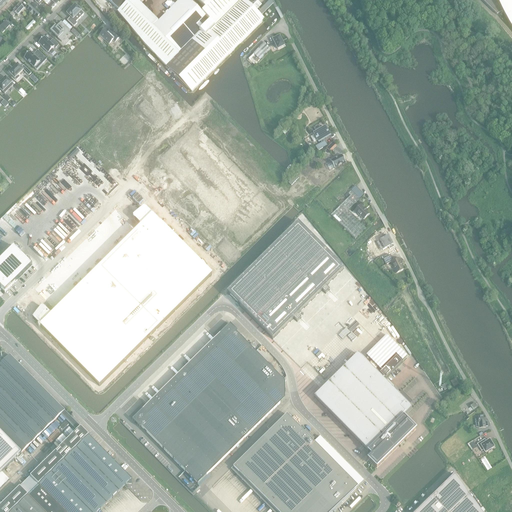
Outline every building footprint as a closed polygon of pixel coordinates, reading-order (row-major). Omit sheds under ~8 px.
[(107,0),(118,11),(128,0),(107,0)] [(130,0),(121,9),(117,13),(130,28),(141,41),(192,92),(224,60),(255,28),(263,20),(260,16),(272,4),(270,0),(257,13),(243,0),(196,0),(205,9),(202,13),(188,0),(179,0),(158,22),(141,5),(135,0),(130,0)] [(511,0),(481,0),(497,15),(500,13),(502,12),(503,13),(503,14),(506,19),(510,25),(511,27),(511,0)] [(257,1),(252,6),(256,10),(261,4),(257,1)] [(40,14),(35,10),(29,4),(26,8),(29,11),(29,12),(33,15),(33,14),(37,18),(40,14)] [(24,9),(19,5),(10,15),(12,17),(13,16),(15,14),(18,16),(24,9)] [(74,27),(77,23),(76,22),(84,14),(75,5),(72,8),(71,9),(72,9),(70,10),(67,14),(70,17),(67,21),(74,27)] [(6,20),(0,26),(0,49),(6,42),(1,37),(6,32),(7,31),(9,31),(11,33),(16,28),(8,21),(7,21),(6,20)] [(55,25),(50,31),(62,42),(67,37),(66,36),(70,31),(61,22),(58,25),(59,26),(58,28),(55,25)] [(113,40),(115,43),(119,38),(111,30),(112,31),(110,33),(109,33),(105,29),(100,35),(109,44),(113,40)] [(284,46),(279,36),(273,40),(278,49),(284,46)] [(44,37),(38,43),(48,53),(49,52),(51,55),(54,51),(52,49),(54,47),(56,48),(59,45),(53,39),(50,42),(44,37)] [(264,43),(253,54),(260,60),(271,49),(264,43)] [(29,53),(24,59),(33,68),(34,67),(37,70),(40,66),(47,60),(38,51),(35,53),(33,55),(32,54),(30,52),(29,53)] [(18,64),(9,73),(15,79),(17,80),(20,77),(18,76),(23,71),(29,76),(31,73),(24,65),(21,68),(18,64)] [(6,77),(0,82),(0,88),(3,91),(5,93),(13,85),(11,83),(6,77)] [(318,132),(314,134),(316,136),(316,137),(315,137),(319,143),(320,142),(323,140),(322,139),(330,135),(327,130),(326,131),(324,128),(321,130),(320,128),(317,130),(318,132)] [(320,144),(316,147),(318,151),(323,148),(322,148),(326,145),(323,140),(320,142),(321,144),(320,144)] [(333,141),(326,148),(327,149),(329,147),(332,150),(330,147),(334,143),(337,146),(333,141)] [(331,163),(327,165),(329,171),(334,168),(334,169),(345,163),(341,155),(330,161),(331,163)] [(296,175),(288,183),(291,186),(299,178),(296,175)] [(351,191),(360,199),(364,195),(355,186),(351,191)] [(351,191),(349,194),(351,196),(331,215),(342,225),(355,239),(366,228),(349,210),(360,199),(351,191)] [(361,205),(354,212),(356,214),(357,213),(363,219),(369,214),(364,209),(361,205)] [(141,226),(137,230),(134,228),(93,270),(54,308),(56,311),(51,315),(46,309),(45,309),(44,308),(43,308),(42,308),(42,309),(34,317),(33,317),(33,318),(33,319),(33,320),(100,387),(212,275),(146,208),(145,208),(144,208),(143,208),(143,209),(135,217),(134,217),(134,218),(134,219),(134,220),(141,226)] [(298,222),(226,293),(272,340),(294,319),(297,322),(301,318),(298,314),(322,291),(326,294),(330,290),(326,286),(344,269),(298,222)] [(388,236),(378,241),(383,250),(388,247),(390,249),(393,247),(392,245),(388,236)] [(14,247),(0,260),(0,287),(2,289),(5,292),(32,266),(29,262),(14,247)] [(383,259),(386,265),(391,262),(397,273),(396,273),(404,269),(403,269),(404,268),(403,266),(402,265),(398,259),(399,259),(398,258),(393,261),(390,255),(383,259)] [(142,411),(132,420),(139,428),(141,427),(198,485),(284,399),(284,382),(236,333),(237,332),(230,325),(219,334),(219,335),(142,411)] [(407,356),(386,336),(366,356),(380,370),(396,354),(402,361),(407,356)] [(314,398),(365,449),(368,453),(369,452),(373,456),(368,459),(377,468),(415,430),(407,421),(403,417),(412,409),(408,405),(397,394),(358,354),(314,398)] [(0,428),(23,452),(23,453),(61,415),(70,425),(77,431),(81,427),(74,421),(68,414),(65,412),(64,411),(65,411),(46,392),(43,389),(33,379),(32,378),(28,374),(25,370),(10,355),(6,359),(0,365),(0,428)] [(396,357),(380,373),(385,378),(401,362),(396,357)] [(401,390),(397,394),(408,405),(412,401),(401,390)] [(286,415),(231,470),(272,511),(332,511),(364,481),(320,437),(314,442),(307,436),(309,433),(306,430),(304,432),(287,415),(286,415)] [(475,420),(476,427),(483,426),(483,428),(488,427),(487,422),(485,422),(484,415),(480,416),(480,417),(478,417),(478,420),(475,420)] [(31,477),(19,487),(0,506),(0,511),(98,511),(127,484),(131,484),(132,479),(81,427),(77,431),(31,477)] [(0,474),(2,472),(23,452),(0,428),(0,474)] [(477,437),(479,435),(474,428),(469,431),(474,438),(477,437)] [(485,439),(477,444),(482,451),(484,450),(486,453),(489,451),(489,452),(492,450),(492,449),(495,447),(491,439),(487,441),(485,439)] [(480,460),(487,472),(492,469),(485,457),(480,460)] [(2,472),(0,474),(0,489),(9,480),(2,472)] [(480,511),(479,510),(454,475),(416,511),(480,511)]
